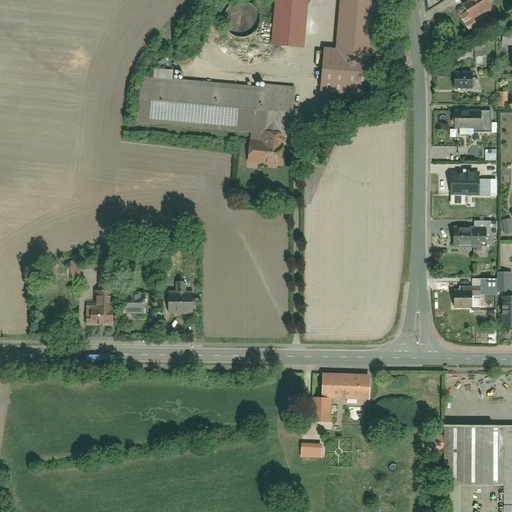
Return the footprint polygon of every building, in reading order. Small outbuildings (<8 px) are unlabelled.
[(223,0),(220,5),(218,13),(219,19),(222,25),(227,30),(233,32),(238,32),(245,31),(250,27),(254,22),(256,15),(256,11),(254,5),(250,0),(223,0)] [(302,43),(306,0),(271,0),(267,39),(302,43)] [(462,0),(465,4),(454,9),(459,18),(491,1),(489,0),(462,0)] [(494,38),(511,40),(511,27),(496,26),(494,38)] [(368,45),(319,41),(316,85),(365,89),(368,45)] [(451,85),(476,86),(477,78),(467,78),(467,66),(451,66),(451,85)] [(286,130),(290,81),(147,70),(143,118),(245,126),(242,162),(278,165),(281,129),(286,130)] [(471,127),(485,126),(485,104),(452,105),(452,123),(471,122),(471,127)] [(448,165),(447,189),(492,191),(492,177),(476,176),(476,166),(448,165)] [(454,227),(454,246),(486,247),(487,218),(473,218),(473,227),(454,227)] [(81,323),(108,324),(110,264),(97,264),(97,260),(77,259),(77,268),(67,267),(66,282),(75,283),(75,269),(95,269),(94,304),(82,303),(81,323)] [(498,320),(511,319),(511,288),(509,289),(509,265),(494,265),(494,273),(494,284),(494,288),(498,288),(498,320)] [(448,283),(448,300),(477,301),(477,284),(494,284),(494,273),(467,273),(467,283),(464,283),(448,283)] [(161,312),(192,313),(193,294),(183,294),(184,281),(173,280),(173,293),(162,292),(161,312)] [(144,310),(144,289),(135,288),(135,286),(123,285),(123,290),(116,290),(115,309),(144,310)] [(327,400),(364,403),(366,376),(317,373),(315,396),(307,396),(306,423),(326,424),(327,400)] [(511,511),(511,417),(440,417),(438,511),(458,511),(459,477),(502,477),(501,511),(511,511)]
